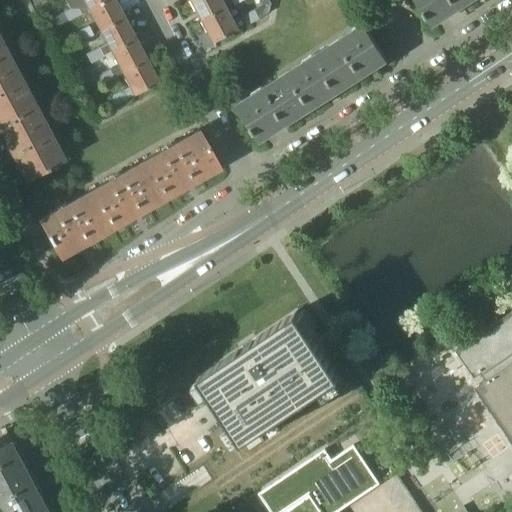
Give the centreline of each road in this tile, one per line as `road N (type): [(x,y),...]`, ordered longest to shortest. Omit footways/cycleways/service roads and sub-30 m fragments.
road 1 (secondary): [(122,302),(511,52)]
road 2 (residential): [(254,182),(155,0)]
road 3 (residential): [(421,69),(254,182)]
road 4 (residential): [(254,182),(146,257),(122,302)]
road 5 (residential): [(126,511),(45,361)]
